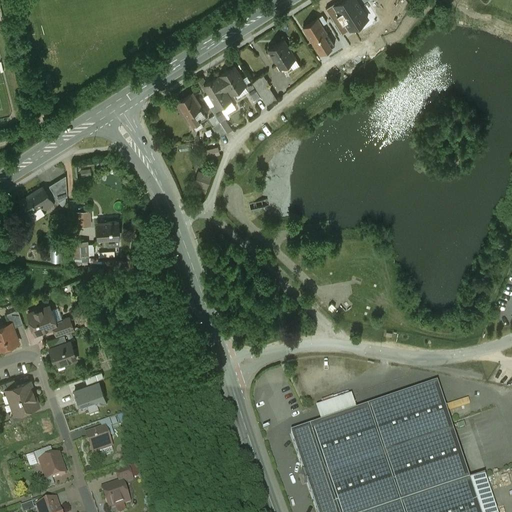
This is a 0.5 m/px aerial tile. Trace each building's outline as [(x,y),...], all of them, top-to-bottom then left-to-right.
[(338,0),(326,8),(342,34),(367,18),(356,0),(342,0),(339,2),(338,0)] [(317,17),(302,27),(312,42),(316,40),(323,51),(334,44),(317,17)] [(284,37),(268,47),(280,66),(295,56),(284,37)] [(234,66),(217,76),(222,84),(225,83),(231,92),(244,83),(234,66)] [(262,72),(250,80),(260,95),(265,103),(274,97),(267,85),(269,84),(262,72)] [(217,76),(203,84),(214,103),(216,106),(219,104),(230,97),(222,84),(217,76)] [(250,80),(244,83),(253,99),(260,95),(250,80)] [(192,92),(177,101),(192,125),(206,116),(192,92)] [(216,106),(214,103),(209,106),(219,121),(227,116),(219,104),(216,106)] [(225,131),(219,121),(210,126),(217,136),(225,131)] [(206,149),(207,156),(222,153),(221,147),(206,149)] [(210,188),(214,173),(200,169),(196,184),(210,188)] [(65,177),(48,186),(59,202),(67,197),(65,177)] [(41,187),(17,202),(27,215),(39,207),(43,212),(53,205),(41,187)] [(118,221),(97,222),(98,240),(118,239),(118,221)] [(23,243),(17,235),(1,249),(8,257),(23,243)] [(95,241),(79,241),(79,245),(75,244),(75,256),(95,256),(95,241)] [(62,245),(48,245),(49,262),(62,262),(62,245)] [(49,307),(28,314),(32,326),(32,328),(33,332),(34,333),(35,334),(53,327),(56,326),(54,322),(49,307)] [(18,310),(6,315),(9,323),(10,323),(11,328),(12,328),(23,324),(18,310)] [(69,317),(54,322),(56,326),(53,327),(56,335),(73,329),(69,317)] [(9,323),(0,326),(0,348),(18,343),(17,342),(16,342),(13,332),(13,331),(12,328),(11,328),(10,323),(9,323)] [(64,335),(47,341),(50,348),(67,342),(64,335)] [(67,342),(50,348),(56,366),(65,363),(67,364),(71,362),(72,360),(73,360),(70,353),(74,351),(70,341),(67,342)] [(14,379),(0,384),(0,387),(1,390),(3,391),(8,389),(7,389),(16,386),(14,379)] [(16,386),(7,389),(8,389),(12,401),(34,393),(32,388),(32,387),(29,381),(16,386)] [(99,383),(74,392),(83,417),(108,407),(99,383)] [(378,511),(468,482),(435,384),(290,434),(316,511),(378,511)] [(34,393),(12,401),(16,413),(25,410),(38,406),(34,393)] [(16,413),(12,414),(10,417),(12,422),(27,417),(25,410),(16,413)] [(105,429),(86,436),(92,454),(101,450),(111,447),(105,429)] [(111,447),(101,450),(103,456),(113,453),(111,447)] [(50,449),(33,455),(37,466),(41,465),(40,462),(53,457),(50,449)] [(53,457),(40,462),(41,465),(46,479),(47,481),(52,479),(65,475),(65,474),(64,474),(62,468),(62,467),(61,463),(59,462),(57,457),(58,456),(53,457)] [(135,466),(128,468),(128,469),(132,478),(138,476),(135,466)] [(128,469),(115,474),(119,484),(123,483),(132,480),(132,478),(128,469)] [(46,479),(40,481),(43,490),(54,486),(52,479),(47,481),(46,479)] [(478,511),(468,482),(378,511),(478,511)] [(119,484),(102,490),(109,509),(129,501),(123,483),(119,484)] [(59,511),(55,500),(37,506),(39,511),(59,511)] [(32,503),(20,507),(22,511),(31,511),(35,511),(32,503)]
